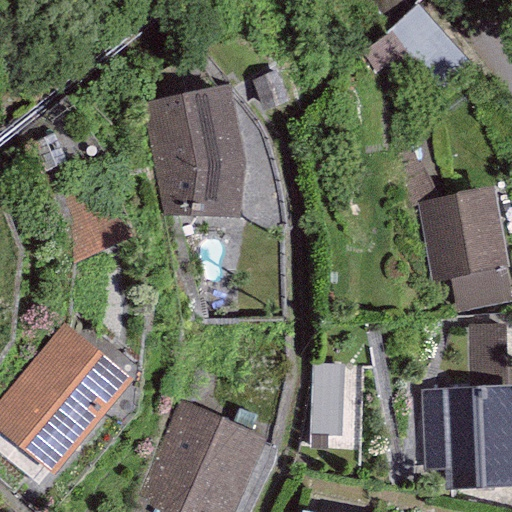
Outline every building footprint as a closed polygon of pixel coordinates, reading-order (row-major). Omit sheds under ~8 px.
[(427,0),(419,0),(388,28),(425,69),(465,67),(478,56),(427,0)] [(276,69),(250,79),(260,107),(286,97),(276,69)] [(229,84),(140,105),(161,215),(238,216),(241,166),(229,84)] [(491,187),(415,202),(430,280),(506,266),(491,187)] [(511,292),(508,272),(450,282),(455,311),(511,300),(511,292)] [(131,378),(62,321),(0,395),(0,430),(52,474),(131,378)] [(360,364),(311,362),(308,448),(356,450),(360,364)] [(511,385),(419,389),(422,471),(451,469),(452,489),(511,486),(511,385)] [(231,511),(265,437),(178,399),(137,494),(151,500),(144,511),(231,511)]
